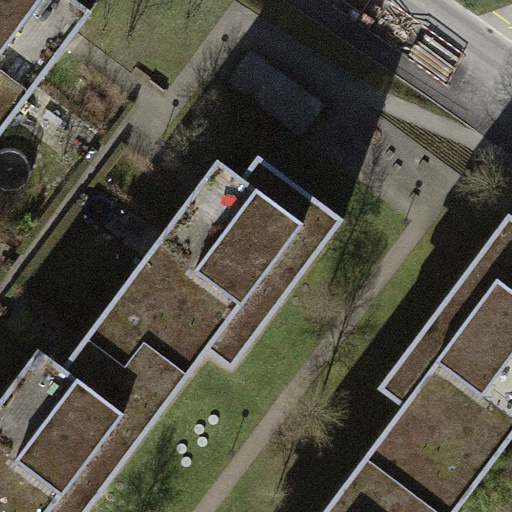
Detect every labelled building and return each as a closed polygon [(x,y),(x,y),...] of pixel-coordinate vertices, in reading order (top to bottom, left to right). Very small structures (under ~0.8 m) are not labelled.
[(0,0),(0,129),(60,49),(69,38),(89,11),(74,0),(0,0)] [(235,83),(311,128),(332,94),(256,49),(235,83)] [(76,334),(119,365),(135,343),(182,377),(202,353),(226,370),(338,220),(252,153),(236,174),(210,158),(193,180),(184,192),(76,334)] [(511,217),(502,210),(366,390),(390,407),(355,455),(432,511),(451,511),(511,431),(511,217)] [(81,511),(182,377),(135,343),(119,365),(76,334),(56,361),(30,342),(0,381),(0,511),(81,511)] [(432,511),(355,455),(310,511),(432,511)]
